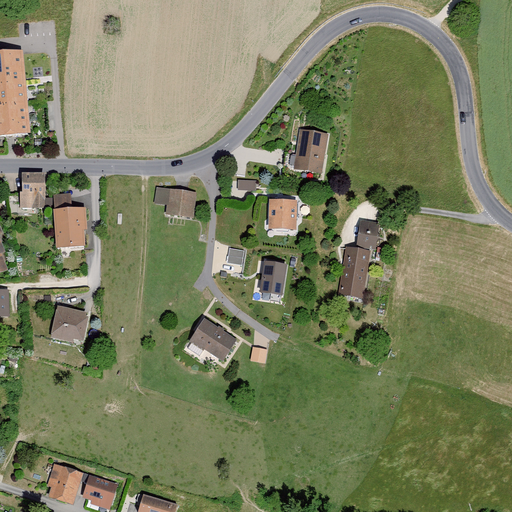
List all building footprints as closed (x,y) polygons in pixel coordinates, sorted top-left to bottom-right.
[(24,54),(0,56),(0,140),(31,137),(24,54)] [(300,132),(294,171),(322,175),(328,136),(300,132)] [(45,176),(22,177),(23,196),(20,196),(20,210),(34,209),(53,208),(53,199),(46,199),(45,176)] [(238,182),(238,192),(257,192),(257,182),(238,182)] [(157,189),(154,205),(167,207),(166,216),(193,220),(197,195),(157,189)] [(71,195),(54,197),(55,213),(53,213),(56,252),(85,250),(84,234),(87,233),(86,211),(72,212),(71,195)] [(269,203),(269,233),(296,233),(297,203),(269,203)] [(361,223),(357,250),(376,253),(380,226),(361,223)] [(0,276),(9,272),(3,257),(6,255),(1,244),(3,243),(0,237),(3,236),(0,228),(0,276)] [(346,249),(338,296),(363,301),(371,253),(346,249)] [(227,265),(242,267),(244,252),(229,250),(227,265)] [(286,269),(266,266),(261,296),(282,299),(286,269)] [(8,293),(0,293),(0,319),(9,319),(8,293)] [(87,315),(58,309),(51,341),(73,345),(74,342),(84,344),(89,320),(86,319),(87,315)] [(204,322),(190,344),(223,365),(237,343),(204,322)] [(250,363),(265,365),(268,351),(253,349),(250,363)] [(84,472),(54,463),(47,485),(51,486),(48,495),(74,503),(84,472)] [(118,484),(90,475),(83,497),(92,500),(91,503),(110,509),(118,484)] [(144,493),(138,511),(140,511),(175,511),(178,504),(144,493)]
